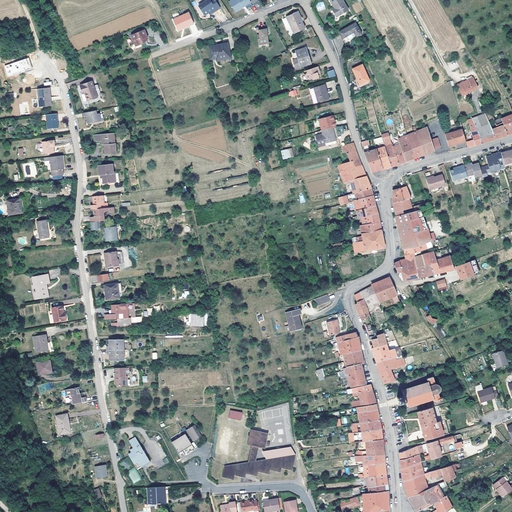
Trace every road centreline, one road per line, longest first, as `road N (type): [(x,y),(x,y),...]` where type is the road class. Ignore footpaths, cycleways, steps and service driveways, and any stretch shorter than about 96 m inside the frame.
road 1 (residential): [(124,511),(76,230),(78,159),(60,82),(40,54)]
road 2 (tertiary): [(396,510),(386,416),(348,302),(389,260),(385,187)]
road 3 (residential): [(385,187),(371,180),(333,61),(300,0)]
road 4 (track): [(488,421),(386,265)]
road 5 (residential): [(311,511),(293,486),(217,490),(201,480),(200,452),(182,460)]
road 6 (residential): [(292,0),(151,56)]
road 7 (tertiary): [(385,187),(410,167),(511,140)]
